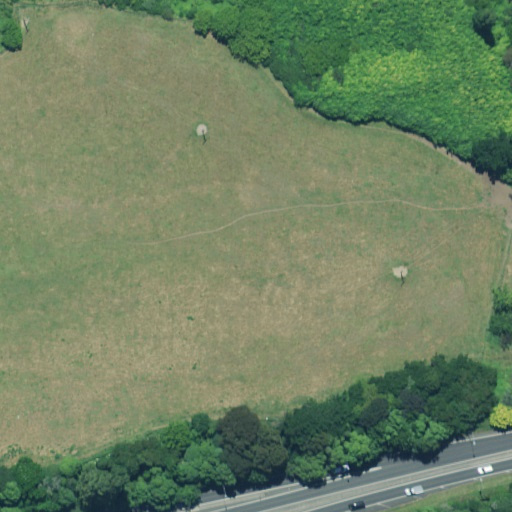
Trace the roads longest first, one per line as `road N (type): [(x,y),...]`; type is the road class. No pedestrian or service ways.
road 1 (secondary): [(135,511),(479,447)]
road 2 (secondary): [(240,511),(479,447)]
road 3 (secondary): [(511,464),(325,511)]
